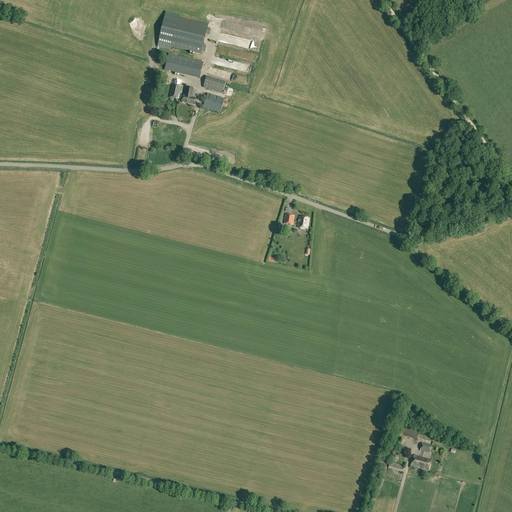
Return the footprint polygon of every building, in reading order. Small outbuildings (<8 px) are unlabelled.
[(208,26),(177,19),(171,47),(201,54),(202,50),(205,51),(206,47),(203,46),(206,34),(209,35),(210,30),(207,29),(208,26)] [(242,39),(241,47),(250,48),(251,40),(242,39)] [(166,71),(201,76),(203,60),(173,56),(173,60),(171,59),(171,62),(167,62),(166,71)] [(203,88),(222,94),(226,83),(207,77),(203,88)] [(195,105),(196,99),(194,99),(196,89),(185,88),(183,96),(180,95),(181,87),(172,85),(169,97),(179,99),(182,99),(182,102),(195,105)] [(207,100),(205,108),(222,112),(225,99),(210,94),(208,100),(207,100)] [(484,143),(489,139),(484,133),(479,136),(484,143)] [(293,225),(294,216),(285,215),(284,224),(293,225)] [(308,229),(309,218),(299,217),(298,228),(308,229)] [(419,433),(403,429),(396,427),(394,434),(401,436),(402,435),(417,439),(419,433)] [(432,445),(422,443),(420,451),(430,454),(432,445)] [(429,471),(431,460),(414,456),(411,466),(429,471)] [(389,466),(389,469),(401,472),(403,466),(394,463),(392,463),(390,462),(389,466)]
